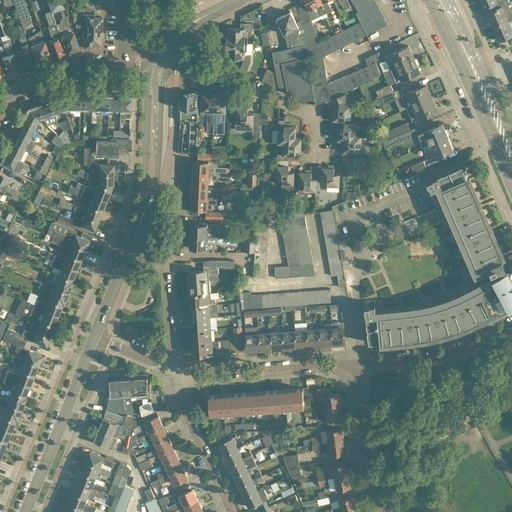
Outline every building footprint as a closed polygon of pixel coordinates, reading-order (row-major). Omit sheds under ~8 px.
[(26,25),(31,20),(24,0),(13,0),(14,2),(23,26),(26,25)] [(73,31),(71,27),(67,14),(61,0),(46,0),(51,11),(57,9),(60,11),(62,17),(60,18),(60,19),(60,21),(60,22),(55,24),(60,36),(61,36),(64,44),(65,44),(68,52),(75,50),(74,49),(79,48),(73,31)] [(306,0),(307,2),(298,7),(302,21),(307,32),(304,34),(306,47),(320,41),(310,20),(311,19),(310,17),(319,13),(320,15),(326,12),(319,0),(306,0)] [(387,23),(375,0),(352,0),(355,4),(358,11),(356,12),(360,21),(320,41),(306,47),(315,99),(316,104),(351,89),(355,87),(374,78),(373,76),(368,65),(328,83),(323,55),(380,27),(387,23)] [(327,0),(319,0),(326,12),(332,9),(327,0)] [(340,0),(345,9),(351,6),(347,0),(340,0)] [(496,8),(487,11),(493,25),(507,19),(511,16),(511,12),(508,4),(511,1),(511,0),(500,0),(497,1),(499,6),(496,8)] [(101,29),(101,16),(94,16),(94,14),(94,13),(86,13),(86,7),(72,7),(72,15),(67,14),(71,27),(83,29),(101,29)] [(9,33),(0,8),(0,33),(1,36),(9,33)] [(315,99),(306,47),(304,34),(307,32),(302,21),(301,20),(296,23),(290,11),(277,18),(285,34),(290,61),(275,64),(279,87),(287,85),(288,92),(300,98),(315,99)] [(511,33),(511,29),(507,19),(493,25),(498,39),(511,33)] [(22,24),(15,27),(19,35),(25,33),(22,24)] [(64,52),(61,43),(56,30),(54,24),(47,26),(51,38),(47,40),(52,56),(51,56),(52,57),(65,52),(64,52)] [(100,44),(101,29),(83,29),(71,27),(73,31),(79,48),(84,46),(92,46),(93,46),(93,43),(100,44)] [(227,34),(226,41),(247,42),(247,35),(246,35),(246,27),(228,27),(228,35),(227,34)] [(50,57),(47,48),(40,30),(32,35),(28,37),(33,51),(36,61),(42,59),(42,60),(43,60),(45,60),(48,59),(48,58),(50,57)] [(270,45),(268,31),(261,32),(263,45),(270,45)] [(35,63),(31,53),(25,36),(19,38),(23,49),(17,52),(22,67),(24,66),(26,67),(28,66),(29,65),(35,63)] [(19,68),(10,42),(12,42),(11,39),(3,41),(7,55),(1,57),(7,72),(7,73),(15,71),(14,70),(19,68)] [(247,50),(247,42),(226,41),(226,49),(228,49),(227,57),(243,57),(243,62),(239,69),(246,72),(250,62),(250,54),(245,54),(245,50),(247,50)] [(408,45),(399,49),(385,55),(391,69),(414,59),(408,45)] [(379,51),(365,57),(368,64),(374,61),(381,58),(379,51)] [(419,71),(414,59),(391,69),(396,81),(419,71)] [(373,76),(380,73),(374,61),(368,64),(368,65),(373,76)] [(278,88),(275,73),(267,69),(262,80),(278,88)] [(391,83),(376,90),(379,97),(381,96),(394,90),(391,83)] [(397,97),(395,98),(400,111),(407,108),(431,97),(426,85),(418,89),(418,87),(401,94),(402,95),(397,97)] [(397,97),(394,90),(381,96),(384,103),(397,97)] [(197,103),(197,94),(197,93),(193,93),(193,96),(191,96),(191,93),(191,92),(190,92),(190,93),(183,93),(183,101),(181,101),(180,120),(188,120),(187,152),(196,152),(196,142),(197,135),(198,110),(198,103),(197,103)] [(69,93),(60,96),(60,97),(65,110),(70,126),(75,125),(69,109),(80,109),(84,109),(92,110),(94,110),(94,111),(92,111),(91,119),(96,119),(96,95),(80,94),(80,93),(71,93),(69,93)] [(213,133),(214,93),(203,93),(203,94),(197,94),(197,103),(198,103),(198,110),(201,110),(200,115),(207,115),(207,132),(213,133)] [(224,133),(226,94),(214,93),(213,133),(224,133)] [(352,102),(345,102),(346,93),(325,101),(328,108),(333,108),(333,119),(351,120),(351,114),(352,102)] [(96,95),(96,119),(100,119),(100,114),(101,115),(101,110),(108,111),(109,95),(96,95)] [(109,95),(108,111),(119,111),(120,95),(109,95)] [(120,95),(119,111),(120,111),(120,122),(125,123),(125,118),(130,118),(131,99),(132,95),(131,95),(120,95)] [(60,97),(49,101),(53,114),(65,110),(60,97)] [(436,109),(431,97),(407,108),(410,114),(413,121),(429,114),(428,112),(436,109)] [(49,101),(37,105),(42,118),(53,114),(49,101)] [(23,117),(21,121),(35,128),(37,124),(39,119),(42,118),(37,105),(37,104),(29,107),(27,108),(27,109),(23,117)] [(259,124),(259,114),(259,113),(248,112),(248,107),(236,106),(236,118),(235,129),(253,130),(253,125),(255,125),(259,125),(259,124)] [(268,114),(259,114),(259,124),(268,124),(268,114)] [(66,119),(57,122),(59,126),(64,130),(69,128),(66,119)] [(285,120),(279,119),(278,143),(283,143),(290,143),(290,137),(296,137),(296,126),(285,125),(285,120)] [(21,121),(16,132),(30,139),(35,128),(21,121)] [(338,140),(344,140),(350,140),(350,134),(356,134),(356,123),(333,122),(333,128),(338,128),(338,140)] [(398,134),(410,129),(407,122),(379,134),(383,141),(389,138),(398,134)] [(426,130),(416,134),(419,139),(422,147),(447,136),(442,123),(426,130)] [(410,129),(398,134),(401,141),(413,136),(410,129)] [(64,130),(59,136),(62,138),(63,142),(70,141),(69,139),(64,130)] [(129,140),(129,131),(113,130),(113,137),(111,137),(110,139),(117,139),(129,140)] [(14,135),(10,142),(24,149),(30,139),(16,132),(15,133),(14,135)] [(56,134),(51,141),(59,147),(63,142),(62,138),(59,136),(56,134)] [(344,140),(343,151),(355,151),(355,157),(366,157),(367,146),(361,146),(362,134),(356,134),(350,134),(350,140),(344,140)] [(45,136),(41,144),(52,151),(55,144),(45,136)] [(447,136),(422,147),(428,160),(453,149),(447,136)] [(301,149),(302,137),(296,137),(290,137),(290,143),(283,143),(283,154),(278,154),(277,159),(289,159),(289,154),(295,155),(295,149),(301,149)] [(386,148),(392,145),(389,138),(383,141),(386,148)] [(117,139),(110,139),(98,139),(97,153),(116,154),(116,147),(117,139)] [(129,140),(117,139),(116,147),(129,148),(129,140)] [(6,152),(5,153),(19,160),(20,159),(24,149),(10,142),(7,150),(6,152)] [(84,148),(83,164),(93,168),(92,170),(92,173),(113,174),(113,164),(94,163),(94,158),(91,158),(91,148),(84,148)] [(1,161),(0,161),(0,162),(9,167),(14,169),(19,172),(22,167),(26,169),(28,164),(19,160),(5,153),(1,159),(1,161)] [(55,159),(63,163),(65,158),(57,154),(55,159)] [(366,169),(366,157),(355,157),(342,156),(342,162),(348,163),(348,174),(360,175),(360,169),(366,169)] [(289,166),(292,166),(292,165),(289,165),(289,159),(277,159),(277,177),(282,177),(282,183),(294,183),(294,171),(289,171),(289,166)] [(423,159),(410,165),(413,172),(426,167),(423,159)] [(193,161),(193,172),(214,172),(214,173),(216,173),(216,172),(218,172),(219,171),(226,172),(226,167),(218,167),(215,166),(215,161),(209,161),(207,161),(193,161)] [(317,190),(317,179),(316,179),(317,166),(311,165),(311,166),(311,172),(300,172),(299,183),(299,192),(311,193),(311,190),(317,190)] [(323,167),(323,166),(317,166),(316,179),(317,179),(328,179),(327,185),(339,185),(340,173),(334,173),(334,167),(323,167)] [(465,283),(455,288),(433,296),(409,300),(380,303),(379,299),(365,300),(366,304),(366,305),(369,342),(413,337),(442,332),(470,322),(482,316),(508,302),(510,305),(511,304),(511,277),(510,274),(509,275),(462,166),(428,180),(440,207),(431,210),(434,217),(437,223),(445,219),(471,280),(465,283)] [(38,181),(42,172),(37,169),(33,179),(38,181)] [(192,185),(192,197),(213,198),(213,199),(215,199),(215,197),(217,197),(217,200),(223,200),(224,193),(213,192),(213,186),(208,186),(208,184),(208,183),(214,184),(214,178),(218,178),(231,179),(231,172),(226,172),(219,171),(218,172),(216,172),(216,173),(214,173),(214,172),(193,172),(192,183),(192,185)] [(0,172),(0,186),(19,196),(22,192),(6,184),(10,177),(0,172)] [(75,187),(78,189),(81,190),(106,199),(110,189),(111,187),(112,185),(113,174),(92,173),(86,173),(86,179),(95,179),(98,179),(98,181),(98,182),(97,184),(95,190),(94,189),(92,188),(92,187),(77,182),(75,187)] [(43,181),(48,184),(51,178),(46,175),(43,181)] [(70,185),(68,190),(76,194),(78,189),(75,187),(70,185)] [(19,196),(0,186),(0,196),(2,193),(17,201),(19,196)] [(248,195),(247,202),(255,202),(256,187),(252,187),(248,187),(248,195)] [(37,207),(44,192),(39,189),(29,209),(39,213),(41,214),(44,210),(37,207)] [(59,202),(58,204),(84,215),(98,220),(102,211),(102,209),(106,199),(81,190),(79,195),(87,198),(87,197),(91,199),(89,204),(88,205),(87,209),(87,210),(83,208),(61,199),(59,202)] [(348,191),(347,199),(356,196),(356,191),(348,191)] [(192,197),(191,209),(212,210),(213,204),(217,204),(217,200),(217,197),(215,197),(215,199),(213,199),(213,198),(192,197)] [(296,207),(295,215),(305,213),(305,207),(296,207)] [(38,215),(39,213),(29,209),(22,223),(32,227),(33,228),(38,215)] [(0,227),(6,231),(5,233),(15,238),(25,217),(15,212),(8,227),(0,222),(0,227)] [(60,213),(57,220),(71,226),(80,230),(82,225),(94,230),(98,220),(84,215),(83,220),(73,216),(72,219),(60,213)] [(295,215),(292,215),(293,221),(306,219),(305,213),(295,215)] [(293,221),(292,215),(280,217),(281,223),(293,221)] [(307,225),(306,219),(293,221),(294,227),(307,225)] [(268,234),(268,228),(269,220),(257,222),(257,227),(256,233),(268,234)] [(51,221),(47,233),(52,235),(85,249),(88,239),(76,234),(77,231),(68,228),(51,221)] [(294,227),(293,221),(281,223),(282,229),(294,227)] [(212,236),(213,230),(220,230),(220,224),(208,223),(208,222),(200,222),(200,223),(191,223),(191,229),(189,229),(189,235),(212,236)] [(308,231),(307,225),(294,227),(295,233),(308,231)] [(295,233),(294,227),(282,229),(283,235),(295,233)] [(296,239),(295,233),(283,235),(284,241),(296,239)] [(52,235),(50,241),(66,248),(66,246),(70,248),(68,252),(67,254),(65,259),(54,254),(52,259),(76,269),(80,259),(81,258),(85,249),(52,235)] [(189,235),(188,241),(190,242),(190,248),(199,248),(199,250),(206,250),(206,249),(216,249),(216,237),(212,236),(189,235)] [(297,245),(296,239),(284,241),(285,247),(297,245)] [(245,240),(244,250),(254,250),(254,240),(245,240)] [(10,249),(12,244),(8,242),(6,246),(5,245),(2,251),(7,253),(10,249)] [(12,244),(10,249),(15,251),(18,245),(13,242),(13,244),(12,244)] [(298,251),(297,245),(285,247),(286,253),(298,251)] [(299,257),(298,251),(286,253),(287,259),(299,257)] [(313,261),(312,255),(299,257),(300,263),(313,261)] [(300,263),(299,257),(287,259),(288,265),(294,264),(300,263)] [(47,277),(45,283),(68,292),(73,281),(72,280),(72,279),(76,269),(52,259),(50,264),(61,269),(59,273),(58,275),(56,281),(47,277)] [(211,292),(210,284),(210,280),(219,279),(218,267),(235,267),(234,260),(218,260),(203,261),(204,268),(205,268),(205,270),(189,271),(190,285),(188,286),(189,292),(190,292),(190,294),(192,294),(211,293),(215,292),(211,292)] [(314,267),(313,261),(300,263),(301,269),(314,267)] [(303,276),(301,269),(300,263),(294,264),(295,276),(303,276)] [(295,276),(294,264),(288,265),(287,265),(288,277),(295,276)] [(288,277),(287,265),(280,266),(281,277),(288,277)] [(281,277),(280,266),(273,266),(274,278),(281,277)] [(315,275),(314,267),(301,269),(303,276),(315,275)] [(343,273),(342,267),(330,269),(331,275),(338,274),(343,273)] [(35,299),(34,303),(58,313),(62,305),(63,303),(64,304),(68,292),(45,283),(43,287),(48,289),(48,290),(52,291),(49,298),(49,299),(47,304),(35,299)] [(318,297),(317,290),(309,291),(310,304),(318,303),(318,297)] [(252,308),(251,295),(251,292),(243,293),(244,302),(244,309),(252,308)] [(215,304),(215,298),(211,298),(211,293),(192,294),(193,306),(215,304)] [(286,305),(286,293),(277,293),(278,306),(285,305),(286,305)] [(272,307),(271,294),(263,294),(263,307),(272,307)] [(27,320),(25,325),(30,327),(50,335),(53,326),(54,324),(58,313),(34,303),(29,315),(39,319),(41,319),(40,321),(38,325),(35,324),(35,323),(27,320)] [(240,303),(238,303),(228,303),(228,311),(235,311),(235,315),(241,315),(240,310),(241,310),(241,309),(240,303)] [(218,304),(215,304),(193,306),(194,318),(211,316),(211,317),(219,316),(218,304)] [(10,323),(14,314),(9,311),(4,321),(10,323)] [(211,316),(194,318),(195,330),(210,329),(209,317),(211,317),(211,316)] [(242,326),(241,319),(236,319),(236,327),(233,327),(236,327),(236,328),(239,328),(239,326),(242,326)] [(345,343),(344,327),(344,321),(331,322),(331,323),(331,326),(332,326),(333,344),(345,343)] [(332,326),(331,326),(331,323),(325,324),(325,329),(319,329),(321,345),(333,344),(332,326)] [(260,349),(259,333),(258,325),(246,326),(248,350),(260,349)] [(242,334),(242,326),(239,326),(239,328),(236,328),(236,327),(233,327),(234,339),(236,339),(242,339),(242,334)] [(8,327),(5,333),(25,341),(27,337),(46,345),(50,335),(30,327),(29,331),(23,329),(21,334),(18,333),(19,332),(8,327)] [(211,341),(210,329),(195,330),(196,342),(211,341)] [(321,345),(319,329),(307,330),(309,346),(321,345)] [(309,346),(307,330),(295,331),(297,347),(309,346)] [(297,347),(295,331),(283,332),(284,348),(297,347)] [(272,348),(271,332),(259,333),(260,349),(272,348)] [(284,348),(283,332),(271,332),(272,348),(284,348)] [(5,333),(2,339),(18,346),(16,350),(21,352),(19,356),(38,364),(41,355),(23,347),(25,341),(5,333)] [(219,352),(218,340),(211,341),(196,342),(193,342),(194,348),(196,348),(196,354),(219,352)] [(7,369),(5,375),(29,385),(33,375),(34,374),(38,364),(19,356),(14,354),(12,359),(20,362),(22,363),(20,368),(19,370),(17,375),(14,374),(15,373),(7,369)] [(0,399),(21,408),(22,407),(26,397),(25,396),(25,394),(29,385),(5,375),(3,380),(11,383),(11,382),(14,383),(12,389),(11,391),(9,397),(5,396),(0,394),(0,399)] [(136,376),(135,376),(136,397),(137,397),(138,412),(138,413),(139,419),(157,411),(155,406),(158,404),(156,398),(153,390),(151,391),(151,387),(151,382),(151,381),(149,381),(148,375),(136,376)] [(136,397),(135,376),(122,377),(126,415),(125,415),(126,425),(128,425),(133,428),(134,426),(138,424),(137,419),(133,419),(132,413),(138,413),(138,412),(137,397),(136,397)] [(126,415),(122,377),(109,378),(109,384),(108,385),(109,400),(107,410),(105,416),(122,423),(125,415),(126,415)] [(308,400),(308,391),(303,392),(303,388),(290,389),(286,389),(286,390),(273,391),(274,408),(305,406),(304,400),(308,400)] [(340,406),(340,400),(341,400),(341,395),(339,395),(339,394),(331,395),(330,389),(327,389),(326,388),(324,388),(323,388),(322,390),(318,390),(319,396),(325,396),(326,407),(326,408),(340,406)] [(255,392),(242,393),(243,411),(274,408),(273,391),(260,392),(260,391),(255,392)] [(209,396),(211,414),(243,411),(242,393),(229,394),(224,394),(224,395),(209,396)] [(0,413),(0,423),(12,428),(15,421),(15,419),(17,420),(17,418),(21,408),(0,399),(0,404),(5,406),(3,412),(1,415),(0,413)] [(342,412),(341,412),(340,406),(326,408),(326,407),(316,408),(317,420),(341,418),(341,417),(343,417),(342,412)] [(458,422),(453,413),(433,421),(437,431),(458,422)] [(144,429),(138,432),(140,437),(164,426),(159,415),(145,422),(148,427),(144,429)] [(104,418),(99,429),(113,434),(117,436),(126,439),(126,441),(131,441),(132,435),(131,435),(133,428),(128,425),(127,427),(128,428),(126,434),(125,434),(121,436),(118,434),(119,431),(122,425),(116,423),(104,418)] [(0,449),(2,451),(3,450),(6,441),(7,440),(7,439),(12,428),(0,423),(0,449)] [(155,442),(168,436),(168,435),(169,434),(170,434),(168,430),(167,430),(166,430),(164,426),(140,437),(142,441),(146,439),(149,445),(151,444),(152,445),(155,443),(155,442)] [(343,440),(343,434),(344,434),(344,429),(342,429),(342,428),(328,430),(329,442),(343,440)] [(113,447),(117,436),(113,434),(99,429),(95,441),(108,446),(109,445),(113,447)] [(238,448),(233,438),(237,436),(235,432),(229,435),(230,438),(220,443),(225,454),(238,448)] [(173,446),(168,436),(155,442),(155,443),(152,445),(154,450),(137,458),(139,462),(173,446)] [(280,449),(290,447),(285,436),(275,437),(280,449)] [(319,443),(318,437),(303,439),(303,445),(313,444),(319,443)] [(138,443),(136,438),(131,441),(130,447),(138,443)] [(346,446),(344,446),(343,440),(328,442),(322,443),(319,443),(313,444),(314,451),(323,450),(324,455),(331,454),(345,452),(345,451),(346,451),(346,446)] [(130,447),(131,441),(126,441),(125,446),(124,446),(122,452),(128,453),(130,447)] [(173,446),(139,462),(143,470),(153,465),(152,462),(158,459),(162,457),(165,463),(178,457),(173,446)] [(243,458),(238,448),(225,454),(228,461),(230,464),(243,458)] [(90,452),(86,461),(110,471),(112,467),(114,461),(103,457),(90,452)] [(297,453),(282,456),(287,466),(299,464),(297,453)] [(257,465),(255,460),(252,454),(247,456),(230,464),(235,475),(248,469),(257,465)] [(183,467),(178,457),(165,463),(167,468),(157,473),(159,478),(183,467)] [(110,471),(86,461),(82,471),(78,481),(102,491),(103,491),(102,491),(104,486),(93,482),(95,477),(98,472),(108,476),(110,471)] [(349,474),(348,468),(349,468),(348,463),(347,463),(347,462),(333,465),(334,471),(317,474),(318,480),(325,479),(335,476),(335,477),(349,474)] [(132,469),(127,464),(123,474),(122,475),(128,478),(132,469)] [(301,475),(299,464),(287,466),(291,476),(301,475)] [(188,477),(183,467),(159,478),(151,482),(153,486),(172,477),(174,483),(188,477)] [(253,480),(248,469),(235,475),(237,480),(240,486),(253,480)] [(351,479),(350,480),(349,474),(335,477),(337,489),(351,486),(351,485),(352,484),(351,479)] [(123,488),(124,485),(127,478),(122,476),(118,485),(123,488)] [(257,490),(253,480),(240,486),(241,489),(245,496),(257,490)] [(100,496),(102,491),(78,481),(74,492),(69,502),(93,511),(113,511),(115,509),(109,506),(107,511),(85,503),(87,497),(88,496),(93,498),(95,494),(100,496)] [(120,497),(122,491),(123,488),(118,485),(114,496),(115,496),(119,498),(120,497)] [(124,485),(123,488),(122,491),(132,495),(134,489),(124,485)] [(167,505),(163,506),(165,511),(169,511),(174,510),(198,499),(193,489),(192,489),(189,485),(178,490),(182,500),(168,507),(167,505)] [(144,490),(148,499),(155,497),(150,487),(144,490)] [(263,487),(260,489),(257,490),(245,496),(246,498),(250,507),(260,503),(262,507),(268,504),(266,500),(269,498),(263,487)] [(329,489),(317,491),(319,504),(331,502),(329,489)] [(129,500),(132,495),(122,491),(120,497),(129,500)] [(282,491),(273,495),(276,500),(284,496),(282,491)] [(295,494),(288,498),(290,505),(298,501),(295,494)] [(118,502),(119,498),(115,496),(111,506),(110,506),(109,506),(115,509),(115,508),(118,502)] [(340,511),(356,507),(355,502),(357,502),(355,497),(353,497),(353,496),(339,500),(341,505),(325,510),(325,511),(340,511)] [(127,506),(129,500),(120,497),(119,498),(118,502),(127,506)] [(157,502),(155,497),(148,499),(145,501),(147,507),(157,502)] [(196,511),(203,509),(198,499),(174,510),(175,511),(180,511),(183,511),(187,509),(187,511),(196,511)] [(316,504),(315,499),(303,501),(304,507),(316,504)] [(93,511),(83,508),(69,502),(67,507),(66,507),(64,511),(93,511)] [(125,511),(127,506),(118,502),(115,508),(125,511)] [(151,511),(160,508),(157,502),(147,507),(149,511),(151,511)]
